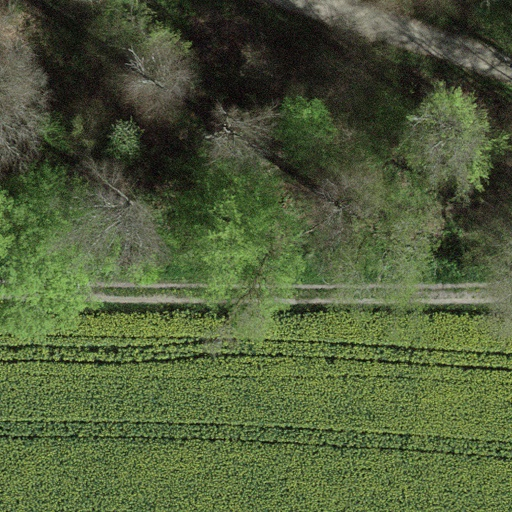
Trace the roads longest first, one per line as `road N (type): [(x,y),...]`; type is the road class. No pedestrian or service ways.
road 1 (track): [(0,305),(178,313),(511,298)]
road 2 (track): [(283,0),(511,58)]
